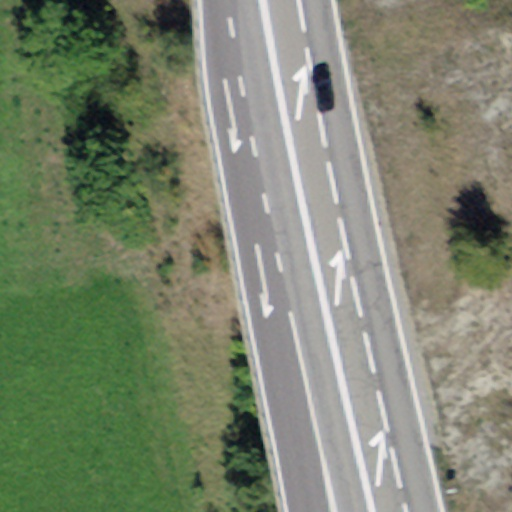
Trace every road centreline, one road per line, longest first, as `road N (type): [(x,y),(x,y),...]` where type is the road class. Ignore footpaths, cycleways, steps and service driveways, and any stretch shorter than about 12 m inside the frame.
road 1 (primary): [(280,81),(388,511)]
road 2 (primary): [(280,81),(306,511)]
